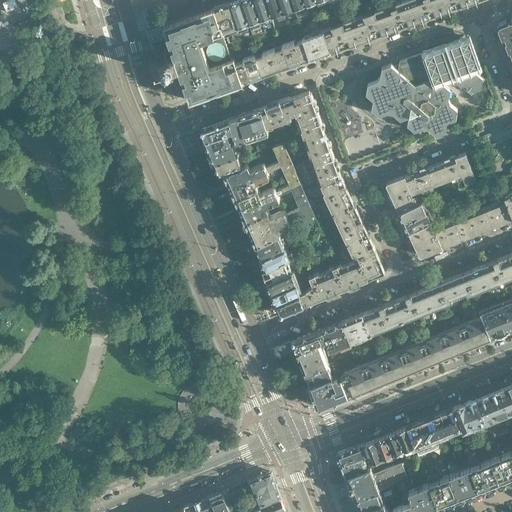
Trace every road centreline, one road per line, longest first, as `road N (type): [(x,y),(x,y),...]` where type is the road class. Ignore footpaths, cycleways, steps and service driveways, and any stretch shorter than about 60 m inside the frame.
road 1 (secondary): [(129,111),(276,443)]
road 2 (residential): [(155,113),(175,124),(479,13)]
road 3 (residential): [(511,119),(358,178),(405,275)]
road 4 (secondary): [(252,336),(155,113)]
road 5 (secondary): [(511,343),(294,433)]
road 6 (secondary): [(302,450),(511,365)]
road 7 (tertiary): [(276,443),(103,511)]
road 8 (tertiary): [(132,511),(290,453)]
road 9 (residential): [(252,336),(405,275)]
